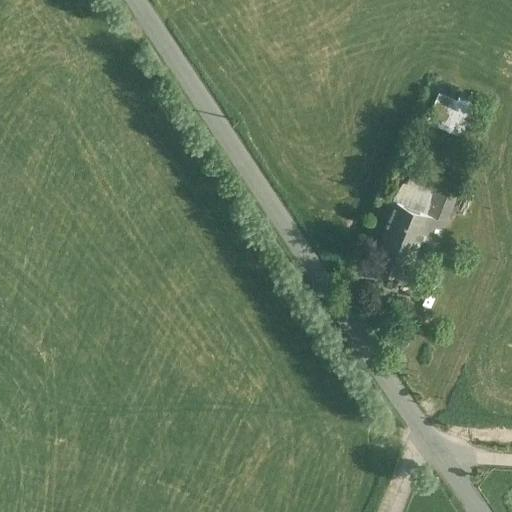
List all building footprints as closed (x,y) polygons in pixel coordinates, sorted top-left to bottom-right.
[(438,125),(451,95),(439,90),(426,119),(438,125)] [(451,95),(438,125),(461,135),(466,124),(474,105),(451,95)] [(475,128),(483,109),(474,105),(466,124),(475,128)] [(456,159),(440,153),(434,168),(450,174),(456,159)] [(424,192),(404,185),(398,201),(433,215),(450,174),(434,168),(424,192)] [(450,174),(433,215),(442,219),(459,178),(450,174)] [(433,215),(398,201),(373,262),(408,276),(424,237),(433,215)] [(442,219),(433,215),(424,237),(436,242),(445,220),(442,219)] [(424,237),(408,276),(422,282),(438,243),(436,242),(424,237)]
